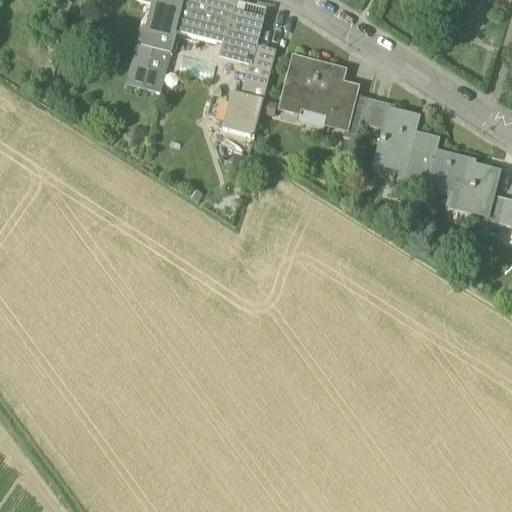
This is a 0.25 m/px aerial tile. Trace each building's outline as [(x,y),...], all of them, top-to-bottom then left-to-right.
[(156,0),(154,8),(152,7),(145,33),(173,40),(175,34),(183,0),(156,0)] [(203,0),(183,0),(175,34),(223,47),(221,56),(247,62),(246,65),(250,66),(252,66),(256,50),(263,24),(233,16),(235,8),(203,0)] [(159,97),(173,40),(145,33),(143,40),(138,39),(125,89),(159,97)] [(248,74),(269,80),(275,55),(256,50),(252,66),(250,66),(248,74)] [(346,128),(348,128),(355,99),(356,95),(340,91),(344,76),(312,68),(312,67),(293,62),(281,110),(300,114),(301,109),(331,117),(330,124),(346,128)] [(224,131),(254,139),(269,80),(248,74),(242,99),(233,97),(224,131)] [(356,144),(360,128),(366,103),(366,102),(355,99),(348,128),(346,128),(343,141),(356,144)] [(392,109),(366,103),(360,128),(384,134),(390,114),(390,115),(392,109)] [(397,184),(426,191),(435,154),(439,143),(411,136),(415,120),(390,115),(390,114),(384,134),(381,146),(382,146),(377,164),(401,170),(397,184)] [(476,165),(435,154),(426,191),(458,199),(455,210),(485,218),(487,218),(491,200),(497,178),(474,172),(476,165)] [(484,224),(499,228),(506,203),(491,200),(487,218),(485,218),(484,224)] [(511,204),(506,203),(499,228),(511,231),(511,204)]
